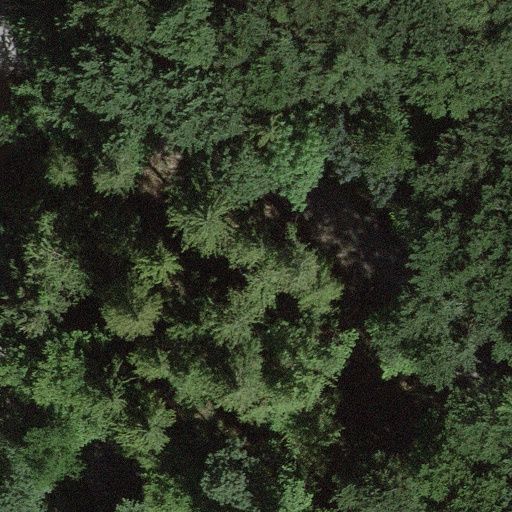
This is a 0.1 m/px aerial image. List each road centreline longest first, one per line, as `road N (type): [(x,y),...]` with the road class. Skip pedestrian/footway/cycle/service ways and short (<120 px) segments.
road 1 (track): [(511,393),(437,307),(269,178),(0,33)]
road 2 (track): [(64,511),(46,440),(0,344)]
